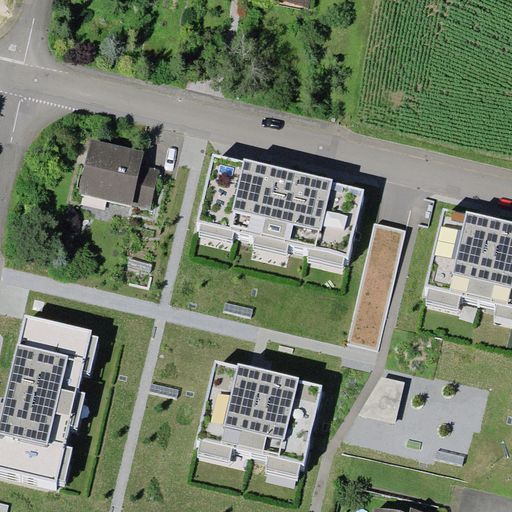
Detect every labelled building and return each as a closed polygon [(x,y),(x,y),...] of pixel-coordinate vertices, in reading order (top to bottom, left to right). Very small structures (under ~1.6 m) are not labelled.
[(144,151),(91,139),(79,193),(131,205),(150,209),(159,169),(141,165),(144,151)] [(244,161),(213,153),(196,221),(201,222),(235,231),(256,235),(289,243),(309,248),(345,256),(348,257),(364,189),(333,181),(333,179),(245,158),(244,161)] [(466,213),(443,208),(425,287),(429,288),(461,296),(496,304),(511,307),(511,221),(466,211),(466,213)] [(232,239),(235,231),(201,222),(199,231),(232,239)] [(405,237),(375,230),(347,344),(378,351),(405,237)] [(287,251),(289,243),(256,235),(254,243),(287,251)] [(343,264),(345,256),(309,248),(307,256),(343,264)] [(457,309),(461,296),(429,288),(426,301),(457,309)] [(511,320),(511,307),(496,304),(494,316),(511,320)] [(92,330),(25,314),(4,403),(0,402),(0,417),(1,417),(0,420),(0,469),(56,482),(57,479),(65,445),(70,425),(78,391),(82,370),(91,335),(92,330)] [(98,337),(91,335),(82,370),(90,372),(98,337)] [(238,365),(215,360),(197,439),(201,440),(233,448),(268,456),(301,463),(304,464),(322,385),(299,380),(300,377),(238,363),(238,365)] [(405,388),(382,382),(359,421),(395,429),(405,388)] [(78,391),(70,425),(77,427),(85,392),(78,391)] [(229,461),(233,448),(201,440),(198,453),(229,461)] [(65,445),(57,479),(65,481),(73,447),(65,445)] [(298,475),(301,463),(268,456),(265,468),(298,475)]
